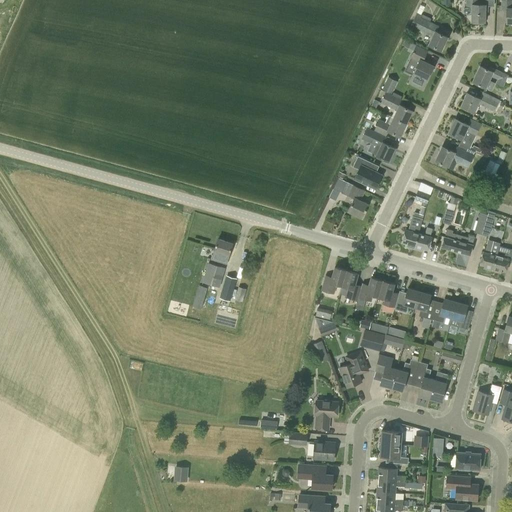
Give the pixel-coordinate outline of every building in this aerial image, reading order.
[(472,21),(484,22),(485,10),(487,10),(488,6),(494,6),(494,0),(465,0),(465,6),(472,6),(472,21)] [(511,23),(511,9),(511,0),(500,0),(501,6),(501,9),(506,9),(506,23),(511,23)] [(441,51),(448,37),(437,32),(439,26),(430,21),(431,19),(422,14),(422,15),(417,13),(410,26),(415,28),(432,37),(429,45),(441,51)] [(418,62),(408,83),(410,84),(422,89),(433,66),(423,61),(428,51),(416,45),(413,50),(409,58),(418,62)] [(503,86),(508,75),(502,72),(489,66),(488,70),(480,66),(473,81),(491,90),(494,83),(489,80),(491,76),(498,79),(496,83),(503,86)] [(397,81),(388,76),(382,89),(391,93),(397,81)] [(391,116),(389,115),(406,124),(413,111),(401,105),(403,100),(386,92),(380,103),(395,110),(391,116)] [(461,106),(473,112),(478,104),(494,111),(500,100),(482,92),(479,98),(467,93),(461,106)] [(400,137),(406,124),(389,115),(386,122),(379,119),(374,130),(386,136),(388,131),(400,137)] [(454,138),(455,136),(462,139),(460,144),(468,147),(473,135),(476,136),(481,124),(470,119),(468,124),(455,118),(451,127),(450,127),(447,134),(454,138)] [(364,126),(370,129),(373,122),(367,119),(364,126)] [(389,161),(395,148),(384,142),(386,137),(376,132),(366,128),(361,139),(370,143),(380,148),(377,156),(389,161)] [(447,166),(446,169),(452,171),(456,163),(467,168),(475,153),(482,156),(483,154),(481,153),(473,149),(472,150),(468,147),(460,144),(458,147),(456,146),(454,152),(442,146),(441,148),(435,160),(447,166)] [(506,153),(501,150),(497,160),(503,162),(504,158),(506,153)] [(359,170),(355,179),(376,189),(382,175),(366,168),(369,162),(358,156),(353,167),(359,170)] [(493,178),(499,164),(490,160),(484,174),(493,178)] [(362,217),(368,204),(361,200),(365,191),(346,182),(338,178),(333,189),(341,192),(341,193),(354,199),(348,211),(362,217)] [(418,190),(430,194),(433,187),(421,182),(418,190)] [(414,249),(419,233),(422,220),(422,219),(427,203),(431,195),(430,194),(418,190),(417,190),(414,197),(414,198),(422,201),(418,213),(414,212),(413,216),(412,216),(408,230),(406,230),(403,239),(402,243),(407,244),(406,247),(414,249)] [(450,225),(454,211),(446,209),(442,223),(450,225)] [(488,237),(494,217),(495,213),(488,211),(487,215),(481,235),(488,237)] [(481,235),(487,215),(480,213),(474,232),(481,235)] [(426,227),(424,235),(419,233),(414,249),(423,252),(424,249),(429,250),(432,237),(430,237),(432,229),(426,227)] [(441,247),(456,251),(460,235),(452,233),(453,230),(447,229),(441,247)] [(468,237),(460,235),(456,251),(461,252),(470,255),(473,245),(472,244),(475,236),(468,235),(468,237)] [(212,259),(226,264),(232,243),(218,239),(212,259)] [(483,268),(491,271),(499,245),(500,243),(493,241),(492,246),(486,244),(484,252),(483,251),(480,264),(484,265),(483,268)] [(511,249),(499,246),(499,245),(491,271),(500,273),(501,271),(506,272),(509,261),(511,262),(511,249)] [(202,282),(220,288),(225,268),(208,263),(202,282)] [(341,286),(342,286),(346,271),(334,268),(332,277),(325,275),(321,291),(334,294),(337,285),(341,286)] [(357,274),(346,271),(342,286),(341,286),(339,293),(345,295),(344,297),(357,301),(358,297),(363,283),(362,283),(361,285),(355,284),(357,274)] [(220,298),(230,301),(235,285),(237,279),(226,275),(220,298)] [(371,301),(373,296),(378,297),(382,281),(371,278),(369,285),(363,283),(358,297),(371,301)] [(382,281),(378,297),(383,298),(381,304),(394,308),(398,293),(392,291),(394,285),(382,281)] [(192,306),(200,309),(207,288),(199,285),(192,306)] [(246,289),(238,286),(234,300),(242,302),(246,289)] [(407,312),(408,306),(415,308),(420,287),(415,286),(414,290),(407,288),(406,295),(399,293),(398,293),(394,308),(395,308),(394,309),(401,311),(407,312)] [(420,287),(415,308),(420,309),(418,316),(424,318),(421,327),(428,329),(431,319),(436,301),(429,299),(431,295),(425,293),(425,289),(420,287)] [(451,318),(457,298),(452,296),(451,300),(444,298),(443,303),(436,301),(431,319),(433,320),(432,326),(439,328),(440,322),(443,322),(445,316),(451,318)] [(457,298),(451,318),(462,321),(459,331),(466,333),(467,330),(472,315),(465,313),(467,305),(461,303),(462,299),(457,298)] [(317,307),(315,315),(330,319),(332,311),(317,307)] [(495,340),(507,343),(510,332),(511,332),(511,316),(508,316),(504,330),(499,328),(495,340)] [(315,317),(318,327),(333,322),(315,317)] [(361,320),(360,327),(368,329),(370,322),(361,320)] [(365,328),(361,343),(380,349),(384,334),(365,328)] [(392,344),(394,337),(386,335),(384,342),(392,344)] [(321,341),(312,345),(319,363),(329,360),(321,341)] [(361,381),(358,373),(357,368),(364,365),(358,351),(350,355),(353,362),(340,367),(347,386),(361,381)] [(444,352),(442,358),(453,361),(455,355),(444,352)] [(391,387),(396,368),(390,367),(392,358),(379,355),(376,367),(384,369),(380,384),(391,387)] [(405,362),(402,370),(396,368),(391,387),(402,390),(406,376),(414,378),(419,361),(410,359),(409,363),(405,362)] [(429,398),(434,379),(428,377),(431,369),(426,368),(428,364),(419,361),(414,378),(422,380),(418,395),(429,398)] [(443,373),(441,381),(434,379),(429,398),(440,401),(448,374),(443,373)] [(472,410),(487,414),(491,402),(497,404),(502,387),(491,384),(489,393),(478,390),(472,410)] [(511,391),(503,389),(499,403),(505,405),(501,417),(511,420),(511,391)] [(329,415),(337,415),(338,401),(316,400),(315,414),(316,414),(315,427),(328,428),(329,415)] [(260,419),(260,429),(276,430),(277,421),(260,419)] [(380,442),(381,442),(401,444),(402,431),(382,430),(381,436),(380,435),(379,436),(379,441),(380,442)] [(289,442),(305,443),(306,433),(290,432),(289,442)] [(428,436),(414,435),(413,445),(422,446),(427,446),(428,436)] [(313,457),(333,459),(333,457),(335,455),(336,451),(334,449),(335,442),(315,440),(313,457)] [(400,456),(401,444),(381,442),(381,443),(379,443),(378,444),(378,448),(379,449),(380,449),(380,455),(394,456),(393,462),(408,463),(408,457),(400,456)] [(455,467),(479,469),(480,453),(456,451),(455,467)] [(404,476),(396,476),(396,467),(397,468),(397,463),(385,462),(385,467),(378,466),(378,467),(379,467),(378,479),(404,481),(404,476)] [(332,480),(332,474),(326,474),(327,466),(305,464),(297,464),(296,476),(312,478),(312,486),(331,487),(331,486),(333,485),(333,481),(332,480)] [(186,466),(174,465),(173,479),(185,480),(186,466)] [(476,499),(478,484),(470,483),(471,476),(447,475),(446,489),(456,490),(455,497),(476,499)] [(404,481),(378,479),(377,490),(395,492),(395,486),(404,486),(404,481)] [(395,492),(377,490),(376,502),(403,504),(403,500),(394,499),(395,492)] [(329,511),(330,503),(324,502),(324,496),(299,494),(298,503),(308,504),(307,511),(329,511)] [(393,511),(393,510),(407,511),(407,506),(402,506),(403,504),(376,502),(375,511),(393,511)] [(470,511),(469,511),(469,504),(444,502),(443,511),(470,511)]
